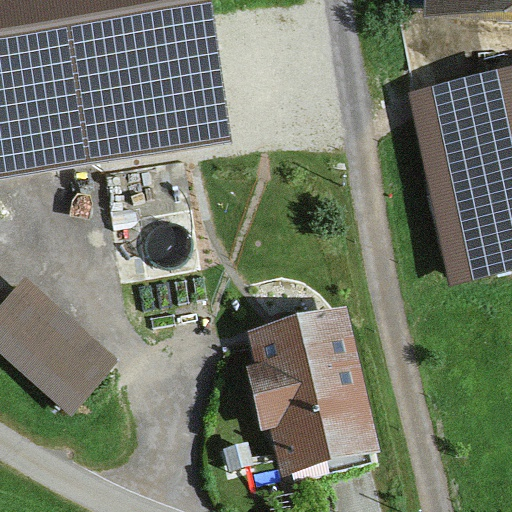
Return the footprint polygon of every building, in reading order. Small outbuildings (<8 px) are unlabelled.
[(0,0),(0,189),(234,155),(211,0),(0,0)] [(511,0),(425,0),(424,27),(511,31),(511,0)] [(511,74),(409,96),(451,293),(511,280),(511,74)] [(119,367),(25,284),(0,312),(0,356),(72,420),(119,367)] [(338,328),(248,347),(277,483),(367,465),(338,328)]
